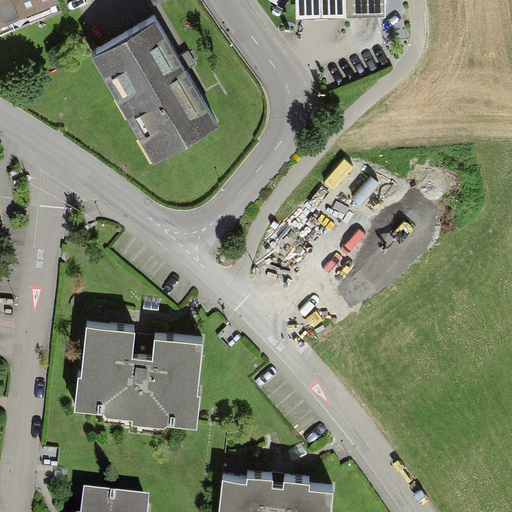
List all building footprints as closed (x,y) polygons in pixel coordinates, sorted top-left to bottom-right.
[(0,0),(0,31),(57,8),(54,0),(0,0)] [(296,0),(297,15),(347,14),(346,0),(296,0)] [(346,0),(347,14),(368,13),(385,13),(384,0),(346,0)] [(155,15),(88,53),(147,158),(214,121),(155,15)] [(200,387),(194,387),(200,336),(152,330),(149,353),(128,350),(131,322),(118,321),(85,317),(78,369),(74,369),(70,401),(101,404),(100,414),(167,422),(168,416),(196,419),(200,387)] [(248,475),(224,472),(219,511),(330,511),(334,483),(312,481),(313,474),(283,471),(282,480),(273,479),(274,469),(248,467),(248,475)] [(144,511),(145,503),(81,497),(79,511),(144,511)]
